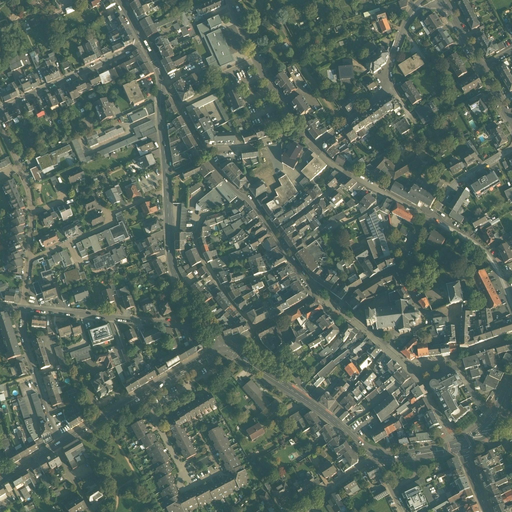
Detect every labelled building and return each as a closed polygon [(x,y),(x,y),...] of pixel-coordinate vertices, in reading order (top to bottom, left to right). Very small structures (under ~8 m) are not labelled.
[(93,8),(97,6),(96,5),(102,3),(100,0),(99,0),(91,4),(91,5),(93,8)] [(115,5),(112,0),(100,0),(102,3),(106,10),(115,5)] [(406,7),(408,0),(406,0),(400,2),(398,3),(400,9),(406,7)] [(459,6),(463,13),(471,9),(466,0),(456,0),(458,3),(457,3),(459,6)] [(130,5),(133,12),(141,8),(137,1),(130,5)] [(200,16),(205,14),(205,13),(209,11),(209,12),(210,12),(211,11),(213,10),(213,11),(215,10),(216,9),(218,8),(220,8),(219,6),(217,1),(211,3),(209,4),(208,5),(208,4),(206,5),(205,6),(203,7),(197,9),(198,10),(200,16)] [(144,15),(147,13),(149,12),(147,8),(153,5),(152,3),(143,7),(141,8),(144,15)] [(157,8),(154,9),(149,12),(147,13),(148,16),(156,13),(161,10),(162,10),(160,5),(156,7),(157,8)] [(133,12),(137,19),(144,15),(141,8),(133,12)] [(480,27),(471,9),(463,13),(467,20),(466,20),(468,23),(472,31),(480,27)] [(363,14),(365,18),(370,17),(376,15),(376,14),(377,14),(376,10),(363,14)] [(375,19),(377,23),(378,23),(386,20),(387,20),(384,11),(380,13),(377,14),(376,14),(376,15),(374,16),(375,19)] [(55,13),(46,17),(48,23),(58,19),(55,13)] [(113,22),(116,21),(113,14),(106,18),(109,24),(113,22)] [(425,22),(428,28),(439,21),(435,15),(430,18),(424,22),(425,22)] [(218,17),(207,22),(210,31),(217,28),(221,26),(218,17)] [(122,18),(116,21),(113,22),(114,24),(117,29),(126,25),(122,18)] [(143,31),(153,26),(151,23),(149,18),(139,23),(143,31)] [(38,25),(35,19),(30,21),(32,27),(38,25)] [(159,23),(153,26),(155,30),(159,28),(165,25),(168,24),(166,20),(159,23)] [(391,30),(386,20),(378,23),(381,28),(383,34),(386,32),(391,30)] [(443,27),(439,21),(428,28),(431,33),(432,34),(437,30),(442,27),(443,27)] [(218,31),(217,28),(210,31),(207,22),(197,27),(202,38),(203,38),(212,57),(205,60),(208,66),(230,56),(219,30),(218,31)] [(129,31),(126,25),(117,29),(119,33),(117,34),(117,32),(110,36),(112,39),(129,31)] [(157,33),(155,30),(153,26),(143,31),(147,38),(157,33)] [(180,29),(183,37),(188,35),(185,27),(180,29)] [(132,37),(129,31),(112,39),(114,42),(120,39),(120,38),(121,37),(123,41),(132,37)] [(435,39),(439,45),(450,38),(446,32),(445,32),(440,35),(435,39)] [(476,39),(479,44),(487,40),(484,34),(483,35),(478,38),(476,39)] [(134,42),(132,37),(123,41),(124,42),(122,43),(122,44),(112,49),(113,51),(113,53),(133,44),(134,42)] [(159,52),(168,47),(167,45),(166,42),(167,41),(165,37),(155,42),(156,44),(155,45),(159,52)] [(453,44),(450,38),(439,45),(442,50),(442,51),(448,47),(453,44)] [(88,42),(88,43),(96,61),(100,59),(92,40),(88,42)] [(491,45),(491,44),(490,45),(488,43),(487,40),(479,44),(482,50),(491,45)] [(365,48),(370,54),(377,49),(373,42),(370,44),(364,46),(365,48)] [(90,64),(96,61),(88,43),(86,44),(86,45),(85,46),(88,53),(89,52),(90,54),(87,55),(90,64)] [(496,46),(500,52),(505,49),(502,43),(496,46)] [(286,44),(281,47),(284,52),(289,49),(286,44)] [(492,54),(495,52),(493,48),(491,45),(482,50),(486,58),(489,55),(490,56),(492,54)] [(101,51),(99,52),(101,57),(103,56),(113,51),(112,49),(111,46),(101,51)] [(85,66),(90,64),(87,55),(83,57),(83,55),(84,55),(80,47),(78,48),(79,49),(77,49),(79,52),(81,57),(85,66)] [(159,52),(164,61),(169,58),(173,56),(168,47),(159,52)] [(373,58),(374,60),(380,68),(384,65),(386,64),(390,55),(389,54),(391,50),(387,48),(386,49),(381,47),(380,51),(379,51),(378,54),(373,58)] [(133,56),(129,58),(128,56),(107,66),(109,71),(124,64),(128,62),(135,59),(142,55),(139,50),(132,54),(133,56)] [(33,63),(34,63),(32,60),(36,59),(37,62),(39,61),(37,55),(35,51),(29,54),(33,63)] [(197,52),(186,57),(188,61),(187,61),(189,65),(200,59),(197,52)] [(398,67),(405,77),(410,74),(424,65),(418,54),(404,63),(398,67)] [(50,61),(52,63),(57,61),(56,57),(55,55),(49,58),(50,61)] [(136,62),(140,68),(148,64),(142,55),(135,59),(136,62)] [(448,60),(458,79),(467,74),(463,66),(464,66),(461,62),(460,62),(456,55),(448,60)] [(10,66),(20,61),(18,56),(8,61),(10,66)] [(172,61),(170,62),(172,64),(182,59),(180,56),(172,60),(172,61)] [(233,62),(230,56),(208,66),(211,72),(233,62)] [(175,67),(187,61),(188,61),(186,57),(182,59),(172,64),(173,67),(175,66),(175,67)] [(164,68),(172,64),(170,62),(169,58),(164,61),(161,63),(164,68)] [(128,62),(124,64),(126,67),(130,65),(134,63),(136,62),(135,59),(128,62)] [(380,69),(380,68),(374,60),(366,66),(370,72),(372,71),(374,74),(380,69)] [(11,72),(23,67),(20,61),(10,66),(9,66),(11,72)] [(129,73),(126,67),(124,64),(109,71),(98,76),(102,85),(113,80),(125,75),(127,74),(129,73)] [(154,74),(148,64),(140,68),(139,68),(141,71),(143,74),(145,78),(154,74)] [(164,68),(167,75),(175,71),(175,70),(173,67),(172,64),(164,68)] [(339,69),(340,78),(353,77),(352,64),(348,65),(348,66),(344,67),(344,68),(339,69)] [(496,69),(500,75),(507,71),(505,68),(504,65),(496,69)] [(56,68),(53,69),(49,71),(53,80),(60,77),(56,68)] [(53,80),(49,71),(44,74),(43,74),(47,83),(53,80)] [(500,75),(503,81),(510,76),(508,73),(507,71),(500,75)] [(282,89),(288,97),(292,94),(292,93),(296,90),(291,83),(289,84),(288,81),(289,80),(284,73),(279,77),(274,80),(281,90),(282,89)] [(88,79),(92,87),(101,82),(97,75),(96,74),(95,74),(95,76),(88,79)] [(133,83),(145,78),(143,74),(135,78),(134,76),(130,78),(133,83)] [(182,81),(186,89),(189,88),(194,85),(199,82),(195,77),(194,74),(188,77),(187,75),(180,78),(181,81),(182,81)] [(201,74),(195,77),(199,82),(204,79),(201,74)] [(33,81),(29,83),(32,90),(38,87),(35,81),(36,80),(34,76),(31,77),(33,81)] [(503,81),(506,87),(511,83),(511,79),(510,76),(503,81)] [(24,93),(32,90),(29,83),(26,77),(19,81),(24,93)] [(194,85),(196,89),(211,81),(209,77),(204,79),(199,82),(194,85)] [(462,90),(464,94),(476,87),(478,91),(483,88),(476,77),(472,79),(472,80),(460,87),(461,89),(462,90)] [(369,90),(371,93),(374,91),(374,89),(377,87),(371,79),(364,84),(365,85),(369,90)] [(173,86),(178,94),(186,89),(182,81),(181,81),(173,86)] [(74,86),(74,87),(77,93),(86,89),(85,85),(83,82),(74,86)] [(144,102),(141,94),(140,93),(135,82),(133,83),(122,88),(128,99),(128,100),(130,105),(132,103),(134,107),(144,102)] [(408,99),(413,106),(421,101),(410,82),(402,87),(406,95),(405,95),(407,99),(408,99)] [(449,89),(453,95),(461,90),(460,89),(461,89),(460,87),(458,83),(449,89)] [(12,91),(8,93),(11,100),(17,97),(15,90),(13,85),(13,86),(10,87),(12,91)] [(78,96),(77,93),(74,87),(70,88),(66,89),(69,96),(71,98),(72,101),(79,97),(78,96)] [(178,94),(182,102),(194,96),(189,88),(186,89),(178,94)] [(55,95),(53,96),(57,105),(59,104),(60,105),(65,102),(66,102),(64,98),(60,90),(54,92),(55,95)] [(0,91),(0,96),(0,97),(2,96),(3,100),(4,102),(11,100),(8,93),(4,95),(2,91),(0,91)] [(226,96),(228,100),(238,96),(236,91),(226,96)] [(57,105),(53,96),(51,97),(50,95),(44,97),(48,104),(48,106),(50,109),(57,105)] [(69,96),(67,97),(64,98),(66,102),(65,102),(67,107),(71,105),(74,104),(72,101),(71,98),(69,96)] [(243,108),(238,96),(228,100),(231,108),(232,108),(233,113),(243,108)] [(295,110),(300,117),(305,114),(306,114),(308,113),(308,112),(311,110),(301,96),(296,100),(296,101),(292,104),(294,107),(293,108),(295,111),(295,110)] [(469,101),(471,104),(479,100),(476,96),(469,101)] [(343,106),(349,113),(358,106),(352,98),(342,105),(343,106)] [(388,101),(394,111),(394,112),(400,108),(393,98),(389,101),(388,101)] [(98,119),(100,123),(112,118),(108,109),(110,108),(106,99),(93,105),(95,109),(97,108),(98,112),(97,113),(100,118),(98,119)] [(172,99),(165,102),(171,116),(178,114),(172,99)] [(215,101),(220,111),(225,108),(220,99),(215,101)] [(32,105),(34,111),(42,107),(39,100),(33,102),(34,104),(32,105)] [(488,111),(482,101),(480,102),(479,100),(471,104),(468,106),(471,111),(472,110),(473,110),(474,111),(473,112),(475,113),(477,114),(479,114),(481,114),(480,113),(482,112),(483,113),(483,114),(488,111)] [(391,112),(394,111),(388,101),(381,105),(387,113),(390,111),(391,112)] [(420,118),(423,124),(430,120),(426,113),(434,108),(431,103),(421,109),(417,112),(420,118)] [(34,111),(32,105),(29,106),(28,104),(23,107),(26,114),(27,114),(31,112),(34,111)] [(384,116),(387,113),(381,105),(374,110),(381,119),(384,117),(384,116)] [(43,108),(42,107),(34,111),(36,115),(43,112),(44,112),(42,109),(43,109),(43,108)] [(228,115),(225,108),(220,111),(226,123),(231,120),(228,115)] [(13,114),(10,115),(13,120),(17,118),(21,117),(20,116),(17,109),(12,112),(13,114)] [(131,120),(133,123),(147,117),(145,110),(131,116),(133,119),(131,120)] [(188,114),(194,125),(203,121),(201,117),(202,116),(201,114),(200,114),(197,110),(188,114)] [(381,119),(374,110),(368,115),(373,123),(377,121),(378,122),(381,119)] [(11,121),(13,120),(10,115),(8,116),(7,114),(2,116),(4,122),(5,124),(6,123),(11,121)] [(28,125),(26,121),(23,115),(20,116),(21,117),(17,118),(18,121),(21,120),(24,126),(28,125)] [(371,124),(373,123),(368,115),(361,120),(368,131),(371,129),(373,127),(371,124)] [(168,136),(174,133),(185,127),(180,118),(169,125),(167,125),(167,126),(168,131),(170,129),(171,128),(172,127),(173,125),(176,129),(175,129),(174,129),(168,133),(168,136)] [(245,119),(251,132),(253,131),(248,118),(245,119)] [(194,125),(196,128),(208,122),(207,119),(203,121),(194,125)] [(397,127),(402,135),(411,129),(405,119),(400,122),(396,125),(397,127)] [(368,131),(361,120),(356,124),(365,137),(368,135),(364,130),(363,130),(364,128),(365,129),(366,128),(368,131)] [(136,136),(138,141),(141,140),(146,137),(156,133),(157,133),(152,121),(133,130),(136,136)] [(317,128),(315,125),(313,122),(312,122),(311,123),(310,121),(307,124),(307,125),(305,127),(310,134),(316,128),(317,128)] [(213,130),(208,122),(196,128),(201,137),(212,130),(213,130)] [(81,126),(85,134),(90,132),(86,124),(81,126)] [(362,139),(365,137),(356,124),(350,127),(356,135),(357,134),(357,133),(359,133),(359,134),(362,139)] [(190,135),(185,127),(174,133),(175,135),(178,133),(182,139),(182,140),(190,135)] [(358,138),(356,135),(350,127),(343,133),(347,138),(351,143),(358,138)] [(491,133),(495,139),(503,134),(499,127),(492,131),(490,132),(491,133)] [(96,139),(98,144),(124,133),(122,128),(96,139)] [(241,135),(242,137),(249,135),(248,133),(247,130),(243,132),(242,128),(238,130),(241,135)] [(254,131),(255,133),(258,140),(266,137),(262,128),(254,131)] [(316,141),(322,136),(318,130),(316,128),(310,134),(316,141)] [(212,130),(201,137),(204,143),(209,143),(209,144),(213,144),(213,145),(217,145),(217,143),(224,143),(224,145),(228,145),(227,143),(231,143),(231,144),(235,144),(234,138),(233,135),(231,135),(213,136),(212,135),(214,134),(212,130)] [(85,137),(88,142),(96,138),(98,137),(96,132),(85,137)] [(252,142),(258,140),(255,133),(249,135),(252,142)] [(508,142),(503,134),(495,139),(498,144),(495,146),(497,151),(505,146),(504,145),(508,142)] [(197,147),(190,135),(182,140),(183,142),(186,146),(188,151),(189,150),(197,147)] [(252,142),(249,135),(242,137),(245,144),(252,142)] [(141,140),(138,141),(136,136),(85,158),(87,163),(104,156),(108,154),(130,144),(135,142),(136,145),(142,143),(141,140)] [(90,148),(98,144),(96,139),(96,138),(88,142),(90,148)] [(323,149),(327,153),(334,147),(334,148),(335,147),(338,145),(337,143),(338,142),(335,138),(329,143),(323,148),(323,149)] [(71,142),(81,166),(87,163),(85,158),(76,139),(71,142)] [(137,150),(140,157),(143,156),(148,154),(147,151),(154,148),(150,139),(147,140),(142,143),(136,145),(137,145),(138,150),(137,150)] [(170,144),(170,148),(178,144),(183,142),(182,140),(182,139),(179,140),(170,144)] [(288,154),(296,159),(302,149),(294,144),(293,145),(289,143),(286,149),(290,151),(288,154)] [(48,155),(53,167),(58,165),(57,157),(72,151),(69,146),(48,155)] [(170,149),(171,158),(176,156),(188,151),(186,146),(180,149),(179,146),(170,149)] [(189,159),(190,162),(202,157),(200,152),(197,147),(189,150),(191,154),(193,157),(189,159)] [(338,152),(334,148),(334,147),(327,153),(333,160),(340,154),(338,152)] [(333,160),(336,163),(340,156),(342,157),(343,156),(345,155),(350,152),(348,149),(340,154),(333,160)] [(171,158),(173,164),(184,160),(188,158),(191,156),(190,154),(191,154),(189,150),(188,151),(176,156),(171,158)] [(250,158),(250,150),(245,151),(241,152),(242,159),(246,159),(250,158)] [(257,150),(250,150),(250,158),(256,158),(258,158),(257,153),(257,150)] [(468,166),(473,163),(472,163),(478,160),(474,154),(472,150),(463,155),(466,159),(464,160),(465,161),(467,165),(468,166)] [(21,154),(25,162),(30,159),(27,151),(21,154)] [(282,163),(294,170),(299,161),(296,159),(288,154),(285,152),(282,152),(282,158),(282,163)] [(306,177),(310,182),(312,181),(316,177),(316,176),(327,167),(323,163),(314,154),(311,157),(315,161),(308,168),(307,167),(301,173),(306,177)] [(39,166),(42,172),(53,167),(48,155),(36,160),(39,166)] [(142,164),(144,169),(155,164),(151,155),(144,159),(138,162),(140,166),(140,165),(142,164)] [(379,173),(382,169),(386,165),(391,170),(389,172),(392,178),(394,181),(402,175),(422,164),(417,155),(407,161),(404,163),(395,168),(389,161),(390,161),(384,155),(373,167),(369,172),(375,177),(379,173)] [(336,163),(343,167),(347,160),(342,157),(340,156),(336,163)] [(459,164),(457,161),(456,158),(451,160),(452,162),(453,163),(452,164),(451,163),(447,165),(450,169),(454,174),(462,169),(459,164)] [(259,164),(258,159),(257,159),(251,161),(252,165),(254,167),(256,166),(259,164)] [(222,171),(229,166),(228,164),(227,162),(221,166),(219,168),(222,171)] [(184,179),(194,175),(194,174),(199,172),(200,174),(201,175),(204,179),(213,173),(213,172),(207,163),(198,169),(196,168),(182,174),(184,179)] [(238,171),(233,165),(229,166),(222,171),(228,178),(237,171),(238,171)] [(392,179),(392,178),(389,172),(391,170),(386,165),(382,169),(387,174),(384,178),(389,182),(392,179)] [(42,172),(39,166),(30,170),(36,183),(41,181),(37,174),(42,172)] [(70,183),(71,184),(84,178),(81,169),(68,175),(69,178),(68,180),(69,182),(70,183)] [(241,175),(238,171),(237,171),(228,178),(230,180),(230,181),(232,183),(241,175)] [(333,178),(337,182),(342,177),(342,175),(335,171),(331,175),(333,178)] [(217,178),(213,173),(204,179),(203,179),(212,190),(214,189),(214,190),(216,188),(222,183),(218,178),(217,178)] [(470,187),(476,198),(501,184),(494,173),(470,187)] [(232,183),(239,189),(244,185),(247,189),(248,188),(250,187),(245,180),(241,175),(232,183)] [(275,198),(282,209),(284,207),(289,202),(294,198),(296,197),(297,196),(298,196),(299,195),(298,193),(286,176),(279,181),(282,186),(277,189),(275,190),(274,190),(278,197),(275,198)] [(50,179),(53,187),(59,184),(55,177),(50,179)] [(329,188),(330,189),(337,182),(333,178),(329,181),(326,185),(329,188)] [(341,185),(349,191),(352,188),(354,187),(357,184),(348,178),(341,185)] [(304,188),(308,184),(304,180),(299,184),(304,188)] [(436,180),(428,194),(436,199),(444,184),(436,180)] [(3,185),(5,191),(10,189),(10,188),(15,186),(13,181),(3,185)] [(249,189),(255,198),(266,191),(265,190),(267,188),(265,185),(263,186),(260,182),(249,189)] [(222,183),(216,188),(228,202),(229,204),(236,198),(222,183)] [(390,192),(406,201),(413,189),(406,185),(404,188),(395,183),(390,192)] [(188,190),(191,195),(201,188),(198,184),(188,190)] [(14,210),(15,212),(20,210),(24,208),(22,203),(23,202),(21,199),(21,200),(16,189),(16,188),(15,186),(10,188),(10,189),(5,191),(7,196),(8,196),(10,201),(14,210)] [(125,191),(129,200),(138,196),(137,192),(134,187),(126,190),(125,191)] [(322,195),(320,192),(316,187),(313,189),(311,190),(318,198),(322,195)] [(423,192),(419,189),(414,187),(413,189),(406,201),(418,207),(420,203),(430,209),(436,199),(428,194),(423,192)] [(202,210),(203,211),(226,204),(228,202),(216,188),(214,190),(214,189),(211,192),(196,204),(197,204),(202,210)] [(111,201),(112,205),(116,203),(116,204),(119,202),(118,200),(118,199),(119,198),(118,196),(115,189),(106,193),(108,198),(111,197),(112,201),(111,201)] [(314,201),(318,198),(311,190),(307,193),(314,201)] [(466,199),(470,194),(469,193),(465,191),(462,196),(466,199)] [(331,201),(335,206),(334,204),(337,202),(338,203),(342,200),(340,197),(336,192),(328,198),(331,201)] [(96,199),(98,202),(101,201),(97,193),(91,195),(92,198),(93,198),(94,200),(96,199)] [(304,201),(308,206),(313,202),(307,193),(306,193),(301,198),(304,201)] [(452,211),(457,214),(466,199),(462,196),(458,194),(449,209),(452,211)] [(262,206),(270,201),(267,195),(257,201),(261,207),(262,206)] [(363,201),(360,203),(364,207),(367,211),(376,202),(369,195),(363,201)] [(86,208),(88,211),(95,208),(97,208),(96,205),(94,200),(93,198),(92,198),(89,200),(83,202),(86,209),(86,208)] [(273,199),(270,201),(262,206),(268,215),(269,217),(282,209),(275,198),(273,199)] [(289,202),(290,206),(295,205),(296,208),(297,214),(301,211),(299,205),(298,204),(294,198),(289,202)] [(322,200),(318,204),(324,213),(327,211),(329,210),(326,206),(322,200)] [(346,204),(350,209),(354,207),(355,206),(356,206),(351,200),(346,204)] [(389,211),(393,203),(387,200),(382,208),(383,208),(389,211)] [(232,211),(235,217),(241,215),(249,208),(244,202),(234,211),(232,211)] [(145,212),(146,216),(156,212),(154,205),(150,207),(149,204),(141,207),(143,213),(145,212)] [(322,215),(324,213),(318,204),(312,208),(316,211),(320,216),(322,215)] [(330,209),(336,216),(337,215),(338,215),(333,209),(332,207),(330,205),(329,204),(326,206),(329,210),(330,209)] [(66,215),(67,218),(72,216),(68,205),(64,207),(64,205),(57,208),(58,211),(61,217),(62,217),(66,215)] [(392,214),(413,225),(417,216),(397,205),(392,214)] [(378,207),(362,218),(369,215),(370,217),(376,212),(380,210),(379,209),(378,207)] [(252,212),(249,208),(241,215),(235,217),(230,219),(231,222),(234,221),(240,218),(241,220),(244,219),(252,212)] [(312,208),(308,212),(311,216),(313,219),(316,218),(315,216),(317,214),(312,208)] [(269,217),(273,223),(285,214),(285,213),(282,209),(269,217)] [(22,214),(20,210),(15,212),(10,215),(13,221),(24,217),(22,214)] [(293,217),(294,217),(290,210),(287,212),(285,213),(285,214),(273,223),(277,228),(282,225),(289,220),(293,217)] [(58,211),(55,212),(49,215),(52,220),(58,217),(59,220),(62,219),(62,217),(61,217),(58,211)] [(449,216),(461,224),(464,218),(457,214),(452,211),(449,216)] [(41,222),(43,228),(53,223),(52,220),(49,215),(48,212),(41,216),(43,221),(41,222)] [(252,212),(244,219),(241,220),(235,224),(233,225),(232,225),(232,226),(231,225),(231,226),(234,231),(236,229),(239,227),(245,222),(247,225),(257,218),(252,212)] [(380,245),(381,247),(387,246),(382,231),(384,231),(376,212),(370,217),(378,239),(380,245)] [(203,229),(227,220),(225,214),(225,213),(207,218),(204,222),(200,230),(203,229)] [(89,219),(92,226),(103,221),(101,216),(99,217),(99,215),(97,216),(90,219),(89,219)] [(116,218),(118,224),(122,222),(123,224),(125,223),(123,218),(123,219),(122,215),(116,218)] [(306,220),(307,220),(307,219),(303,215),(301,217),(298,219),(303,226),(306,224),(304,222),(306,220)] [(375,240),(378,239),(370,217),(369,215),(362,218),(359,219),(367,243),(371,241),(375,240)] [(471,222),(475,229),(477,228),(481,225),(487,222),(483,215),(471,222)] [(24,217),(13,221),(11,223),(14,229),(21,226),(23,225),(25,225),(24,223),(22,222),(21,221),(23,221),(25,220),(24,217)] [(145,220),(147,226),(154,223),(152,217),(145,220)] [(310,234),(313,238),(315,236),(319,233),(330,224),(334,221),(334,220),(332,218),(331,218),(322,226),(319,228),(310,234)] [(76,227),(77,229),(82,227),(78,219),(73,221),(74,224),(75,227),(76,227)] [(301,227),(303,226),(298,219),(294,222),(296,225),(298,229),(300,227),(301,227)] [(251,226),(254,231),(262,225),(258,220),(251,226)] [(318,226),(314,221),(311,224),(307,227),(309,229),(311,227),(314,231),(319,227),(318,226)] [(125,240),(129,238),(123,224),(122,222),(118,224),(119,226),(109,230),(113,240),(123,236),(125,240)] [(148,227),(150,233),(159,229),(156,222),(154,223),(147,226),(148,227)] [(279,231),(281,235),(291,228),(294,227),(296,225),(294,222),(285,228),(279,231)] [(65,237),(67,238),(77,234),(76,232),(75,231),(77,230),(77,229),(76,227),(75,227),(74,224),(62,229),(65,237)] [(309,229),(307,227),(306,225),(306,224),(303,226),(301,227),(298,230),(294,233),(297,243),(303,238),(302,238),(305,235),(303,234),(309,229)] [(495,242),(495,241),(493,236),(490,232),(493,230),(492,227),(490,224),(483,227),(485,230),(480,233),(485,241),(488,245),(495,242)] [(266,230),(262,225),(254,231),(251,234),(249,235),(247,237),(249,240),(251,239),(251,240),(252,240),(254,238),(257,237),(266,230)] [(22,229),(21,226),(14,229),(10,231),(13,238),(20,235),(22,234),(24,233),(23,231),(21,231),(20,230),(22,229)] [(223,230),(229,241),(233,239),(237,236),(239,233),(236,229),(234,231),(231,226),(227,228),(224,229),(223,230)] [(247,233),(249,235),(251,234),(254,231),(251,226),(245,231),(246,233),(247,233)] [(200,230),(198,240),(204,238),(206,237),(208,236),(208,232),(211,233),(209,227),(208,227),(203,229),(200,230)] [(294,233),(291,228),(281,235),(284,240),(294,233)] [(399,233),(406,237),(409,232),(402,228),(399,233)] [(109,230),(95,236),(98,242),(106,238),(108,243),(109,242),(110,246),(115,244),(115,243),(113,240),(109,230)] [(229,241),(232,246),(234,245),(237,243),(243,240),(241,237),(244,235),(243,233),(241,231),(239,233),(237,236),(233,239),(229,241)] [(250,246),(252,250),(255,248),(271,238),(267,232),(258,239),(256,240),(253,242),(251,243),(248,244),(250,246)] [(427,243),(440,250),(442,247),(446,240),(440,237),(438,236),(439,235),(433,232),(427,243)] [(41,239),(45,248),(58,243),(57,241),(54,234),(54,233),(41,239)] [(174,234),(175,242),(184,242),(186,242),(186,237),(190,236),(191,233),(186,234),(185,234),(174,234)] [(297,243),(294,233),(284,240),(291,249),(297,245),(297,243)] [(303,241),(297,245),(291,249),(294,253),(296,256),(305,250),(316,242),(313,238),(310,234),(303,241)] [(21,238),(20,235),(13,238),(9,240),(12,246),(18,244),(21,243),(23,242),(22,240),(20,239),(20,240),(20,238),(21,238)] [(101,250),(98,242),(95,236),(81,242),(83,245),(84,248),(85,249),(91,246),(93,249),(95,248),(97,252),(101,250)] [(241,251),(246,248),(245,246),(244,244),(249,240),(247,237),(246,237),(243,240),(237,243),(240,248),(241,251)] [(305,250),(313,261),(326,250),(328,250),(322,237),(321,238),(318,240),(316,242),(305,250)] [(140,244),(144,251),(156,245),(153,238),(145,241),(140,243),(140,244)] [(261,245),(268,254),(277,248),(271,238),(261,245)] [(372,255),(375,263),(377,262),(376,259),(378,259),(371,241),(367,243),(368,245),(372,255)] [(184,251),(184,242),(175,242),(175,251),(179,251),(184,251)] [(342,244),(345,252),(351,249),(348,242),(342,244)] [(20,247),(18,244),(12,246),(7,249),(11,256),(22,251),(20,247)] [(201,248),(203,254),(208,252),(213,251),(211,244),(209,245),(210,247),(209,247),(209,249),(207,250),(206,246),(201,248)] [(232,262),(232,264),(248,260),(248,259),(259,255),(255,248),(252,250),(250,246),(248,244),(246,246),(247,248),(246,248),(241,251),(229,255),(230,258),(231,258),(233,262),(232,262)] [(498,249),(501,256),(511,252),(507,244),(498,249)] [(159,253),(156,245),(144,251),(146,258),(147,258),(150,257),(152,256),(159,253)] [(368,254),(369,256),(372,255),(368,245),(364,247),(366,250),(368,254)] [(385,259),(391,258),(388,251),(387,246),(381,247),(384,255),(385,259)] [(114,255),(111,257),(114,265),(120,262),(119,260),(120,260),(122,260),(126,259),(126,258),(123,250),(123,249),(123,248),(121,247),(120,248),(120,249),(116,251),(115,250),(112,251),(114,255)] [(265,264),(266,267),(269,266),(270,266),(274,264),(284,259),(284,258),(277,248),(268,254),(265,256),(260,259),(262,262),(265,260),(267,264),(265,264)] [(355,256),(351,249),(345,252),(348,258),(351,258),(353,257),(354,256),(355,256)] [(195,250),(185,253),(187,256),(191,265),(192,267),(200,262),(195,250)] [(303,268),(304,269),(313,261),(305,250),(296,256),(296,257),(297,256),(304,267),(303,268)] [(327,256),(326,250),(313,261),(319,268),(320,268),(321,266),(322,261),(322,259),(323,258),(327,258),(327,256)] [(361,263),(359,260),(362,258),(368,254),(366,250),(355,257),(357,261),(360,264),(361,263)] [(22,251),(11,256),(7,257),(8,260),(7,261),(6,262),(7,265),(20,259),(21,259),(20,257),(18,253),(22,251)] [(65,264),(66,267),(72,265),(66,251),(52,257),(53,259),(55,264),(61,261),(63,265),(65,264)] [(203,254),(207,262),(211,260),(210,257),(208,252),(203,254)] [(511,260),(511,254),(511,252),(501,256),(505,264),(511,260)] [(115,266),(114,265),(111,257),(109,253),(101,257),(101,258),(97,260),(97,259),(93,260),(95,264),(94,265),(95,269),(96,270),(100,268),(101,270),(105,268),(106,270),(115,266)] [(297,256),(296,257),(303,268),(304,267),(297,256)] [(345,267),(346,268),(350,266),(350,265),(353,264),(353,263),(352,260),(354,259),(353,257),(351,258),(348,258),(344,260),(345,266),(345,267)] [(385,259),(387,268),(395,265),(393,257),(391,258),(385,259)] [(217,264),(219,268),(222,267),(225,266),(222,258),(218,259),(217,259),(215,260),(217,264)] [(22,263),(20,259),(7,265),(8,268),(7,270),(8,271),(10,272),(13,270),(21,267),(22,266),(21,265),(22,263)] [(45,272),(47,277),(50,276),(53,275),(51,270),(50,268),(56,265),(55,264),(53,259),(48,261),(48,260),(45,261),(46,266),(47,266),(48,269),(46,269),(47,271),(45,272)] [(252,271),(261,268),(264,267),(262,262),(260,259),(249,262),(252,271),(252,270),(252,271)] [(269,266),(271,270),(272,270),(277,268),(286,263),(286,262),(285,260),(284,259),(274,264),(270,266),(269,266)] [(380,261),(377,262),(375,263),(377,267),(379,272),(387,268),(385,259),(380,261)] [(152,264),(153,266),(155,270),(162,267),(161,264),(159,260),(152,264)] [(344,275),(344,273),(342,267),(345,266),(344,260),(343,261),(342,261),(342,262),(342,263),(338,264),(337,265),(337,266),(338,268),(340,276),(337,278),(339,280),(344,275)] [(310,277),(319,268),(313,261),(304,269),(306,272),(307,271),(311,276),(310,277)] [(368,277),(370,279),(377,274),(374,269),(368,262),(366,263),(361,266),(364,270),(365,272),(368,277)] [(273,273),(276,277),(291,269),(288,266),(278,271),(273,273)] [(162,267),(155,270),(157,275),(158,277),(166,274),(162,267)] [(186,272),(188,275),(192,272),(196,270),(195,267),(189,270),(186,272)] [(197,271),(198,273),(200,276),(201,278),(204,276),(205,277),(205,279),(208,277),(210,276),(209,275),(209,274),(204,267),(197,271)] [(310,277),(314,280),(321,271),(323,269),(320,268),(319,268),(310,277)] [(333,272),(331,274),(332,275),(334,274),(335,275),(336,276),(336,277),(337,278),(340,276),(338,268),(333,272)] [(280,278),(282,281),(294,275),(291,269),(276,277),(277,279),(280,278)] [(75,271),(75,270),(64,274),(65,279),(66,279),(67,285),(76,282),(76,281),(81,279),(79,274),(78,271),(77,271),(76,272),(75,271)] [(325,270),(323,273),(317,283),(320,285),(330,292),(336,284),(338,281),(339,280),(337,278),(336,277),(336,276),(335,275),(334,274),(332,275),(331,274),(329,272),(328,272),(327,271),(325,270)] [(501,305),(483,270),(471,277),(487,307),(488,310),(489,311),(490,310),(501,305)] [(314,280),(317,283),(323,273),(321,271),(314,280)] [(358,277),(361,282),(368,277),(365,272),(358,277)] [(397,286),(397,287),(401,285),(395,273),(380,278),(382,285),(383,285),(391,282),(393,281),(397,286)] [(229,283),(235,281),(233,277),(232,274),(231,275),(228,276),(225,276),(224,277),(227,281),(228,281),(229,283)] [(282,281),(279,282),(281,286),(286,283),(296,278),(294,275),(282,281)] [(356,287),(359,285),(354,276),(352,277),(348,279),(347,280),(352,290),(356,287)] [(296,278),(286,283),(281,286),(279,282),(278,283),(276,284),(279,289),(280,290),(280,291),(281,291),(285,287),(286,289),(299,283),(296,278)] [(366,302),(367,303),(387,295),(386,294),(386,293),(386,292),(385,292),(385,291),(386,290),(383,285),(382,285),(380,278),(376,280),(361,289),(358,291),(359,291),(366,300),(365,301),(366,302)] [(147,282),(150,288),(156,285),(153,280),(153,279),(147,282)] [(253,292),(254,295),(256,294),(259,293),(257,290),(263,288),(259,280),(250,284),(253,292)] [(42,294),(40,288),(38,282),(32,284),(36,296),(42,294)] [(299,283),(286,289),(286,290),(288,293),(289,293),(288,291),(291,289),(292,291),(295,296),(292,297),(294,299),(305,292),(306,292),(299,283)] [(5,293),(5,294),(4,294),(3,290),(8,288),(6,284),(3,285),(0,286),(0,292),(3,299),(5,299),(4,302),(14,303),(15,294),(9,293),(5,293)] [(42,294),(44,302),(57,297),(53,284),(40,288),(42,294)] [(190,288),(196,294),(202,290),(205,289),(202,286),(200,288),(196,284),(190,288)] [(271,287),(276,293),(280,290),(279,289),(276,284),(274,285),(272,286),(271,287)] [(338,285),(336,284),(330,292),(336,296),(339,291),(341,288),(338,285)] [(447,287),(451,305),(462,302),(467,301),(463,284),(447,287)] [(227,293),(228,294),(234,291),(231,285),(224,287),(227,293)] [(336,296),(341,300),(348,292),(345,286),(345,285),(336,296)] [(270,291),(274,297),(275,296),(277,294),(276,293),(271,287),(270,287),(268,288),(270,291)] [(74,297),(76,302),(89,298),(85,288),(74,292),(76,297),(74,297)] [(131,297),(130,297),(129,294),(129,293),(128,288),(120,290),(122,297),(121,297),(122,297),(122,300),(126,310),(134,308),(131,297)] [(242,291),(240,288),(238,289),(236,290),(234,291),(228,294),(232,301),(241,295),(239,293),(242,291)] [(403,300),(405,299),(407,298),(409,297),(403,288),(399,290),(397,291),(403,300)] [(102,302),(104,306),(114,303),(112,297),(114,296),(112,292),(112,290),(111,290),(101,293),(104,301),(102,302)] [(196,294),(199,299),(208,293),(206,291),(204,293),(202,290),(196,294)] [(360,305),(365,301),(366,300),(359,291),(352,297),(360,305)] [(217,303),(218,303),(221,300),(225,298),(221,292),(217,295),(216,296),(213,298),(211,300),(215,305),(217,303)] [(254,295),(253,292),(249,294),(246,296),(242,298),(241,298),(242,299),(243,301),(244,302),(245,301),(254,295)] [(308,296),(305,292),(294,299),(290,302),(289,302),(287,303),(287,304),(289,308),(292,306),(308,298),(308,296)] [(212,298),(208,293),(199,299),(203,303),(203,304),(211,299),(212,298)] [(284,301),(286,304),(287,304),(287,303),(286,302),(279,293),(277,294),(279,296),(280,297),(284,301)] [(284,295),(290,302),(294,299),(292,297),(289,293),(288,293),(284,295)] [(61,296),(63,302),(69,300),(67,294),(61,296)] [(285,310),(289,308),(287,304),(286,304),(284,301),(280,297),(279,296),(277,294),(275,296),(277,299),(276,300),(278,303),(278,304),(283,311),(285,310)] [(346,302),(353,311),(357,307),(359,306),(360,305),(352,297),(346,302)] [(218,303),(222,308),(229,303),(225,298),(221,300),(218,303)] [(268,299),(272,307),(278,304),(278,303),(276,300),(275,298),(268,299)] [(234,304),(240,310),(241,309),(246,306),(244,302),(243,301),(242,299),(234,304)] [(257,308),(259,310),(264,308),(261,302),(260,301),(258,299),(256,300),(253,302),(256,309),(257,308)] [(423,308),(425,309),(427,308),(429,307),(426,299),(418,303),(421,306),(423,308)] [(141,304),(144,312),(152,309),(149,301),(142,303),(141,304)] [(359,309),(367,303),(366,302),(365,301),(360,305),(359,306),(357,307),(359,309)] [(319,306),(317,302),(316,302),(314,302),(309,305),(308,305),(303,307),(298,311),(302,316),(308,313),(306,311),(309,310),(310,312),(319,306)] [(161,312),(163,316),(171,313),(168,303),(159,307),(161,312)] [(224,312),(225,312),(231,306),(229,303),(222,308),(222,309),(224,312)] [(412,308),(412,306),(411,306),(411,308),(408,308),(407,303),(406,303),(405,303),(402,304),(402,303),(401,303),(401,304),(397,304),(397,303),(396,303),(396,304),(396,305),(395,305),(395,307),(395,309),(392,309),(392,308),(391,308),(391,310),(387,310),(386,309),(386,310),(381,311),(381,310),(380,310),(380,311),(376,311),(376,310),(375,310),(375,312),(374,312),(370,313),(370,312),(369,312),(370,313),(369,313),(369,314),(370,317),(366,317),(367,326),(367,327),(371,327),(371,328),(372,328),(373,330),(372,330),(372,331),(373,331),(373,332),(374,332),(374,331),(375,331),(377,331),(378,332),(378,331),(383,331),(383,332),(384,332),(384,330),(388,330),(388,331),(389,331),(389,330),(393,329),(394,331),(395,330),(394,329),(399,329),(399,330),(399,332),(398,332),(398,333),(399,333),(400,334),(400,333),(404,333),(404,334),(405,334),(405,333),(409,332),(409,333),(410,333),(410,332),(410,327),(413,327),(413,328),(414,327),(414,326),(416,325),(417,326),(417,325),(416,324),(417,322),(418,323),(419,322),(418,322),(420,319),(421,318),(420,318),(420,316),(420,315),(420,314),(419,314),(417,312),(418,311),(417,311),(415,309),(415,308),(414,309),(412,308)] [(241,309),(243,312),(250,306),(249,304),(246,306),(241,309)] [(267,309),(265,311),(269,318),(270,319),(272,318),(284,313),(283,311),(278,304),(272,307),(267,309)] [(230,315),(236,311),(231,306),(225,312),(226,313),(227,312),(230,315)] [(307,320),(312,317),(322,311),(319,306),(310,312),(308,313),(302,316),(299,318),(300,319),(292,324),(290,325),(296,339),(297,339),(306,334),(302,327),(306,323),(308,321),(307,320)] [(212,315),(212,316),(215,314),(216,315),(222,310),(221,310),(222,309),(222,308),(212,315)] [(269,318),(265,311),(264,308),(259,310),(259,311),(261,310),(261,311),(254,314),(254,313),(253,312),(246,315),(252,324),(255,325),(269,318)] [(488,310),(481,311),(482,321),(483,327),(489,324),(493,322),(490,310),(489,311),(488,310)] [(240,315),(236,311),(230,315),(234,319),(237,318),(240,315)] [(326,317),(322,311),(312,317),(307,320),(308,321),(306,323),(302,327),(306,334),(307,336),(315,332),(313,328),(317,324),(317,323),(326,317)] [(288,317),(292,324),(300,319),(299,318),(295,312),(288,317)] [(460,337),(469,337),(469,336),(469,333),(468,333),(468,328),(470,328),(470,326),(470,324),(469,324),(469,320),(469,317),(472,317),(472,312),(470,312),(461,313),(461,320),(461,323),(460,337)] [(0,314),(0,321),(9,319),(8,319),(7,313),(0,314)] [(234,319),(236,321),(239,323),(244,332),(249,329),(246,323),(241,316),(240,315),(237,318),(234,319)] [(439,323),(439,326),(439,328),(444,327),(443,324),(442,319),(441,315),(433,317),(434,324),(439,323)] [(216,322),(218,325),(222,321),(224,323),(227,321),(227,320),(225,319),(223,316),(221,318),(218,320),(216,322)] [(333,324),(326,317),(317,323),(317,324),(323,332),(327,329),(328,331),(334,326),(333,324)] [(31,327),(45,328),(46,319),(32,318),(31,327)] [(0,321),(0,325),(5,339),(14,336),(9,319),(0,321)] [(239,334),(244,332),(239,323),(236,321),(236,322),(237,324),(235,325),(233,322),(231,323),(230,324),(232,327),(234,326),(239,333),(239,334)] [(490,329),(493,338),(511,332),(511,322),(506,324),(504,321),(495,324),(496,327),(490,329)] [(56,327),(60,337),(64,336),(64,337),(73,334),(73,335),(77,334),(78,335),(82,334),(78,323),(70,326),(69,322),(60,325),(60,326),(56,327)] [(229,328),(228,327),(228,326),(226,323),(225,324),(219,328),(221,330),(224,337),(231,334),(232,334),(229,328)] [(275,337),(279,347),(285,344),(279,330),(276,323),(275,323),(266,328),(270,335),(272,338),(275,337)] [(439,336),(446,335),(448,328),(449,327),(449,323),(443,324),(444,327),(439,328),(436,329),(438,336),(439,336)] [(231,334),(232,336),(238,333),(239,333),(234,326),(232,327),(230,324),(228,326),(228,327),(229,328),(232,334),(231,334)] [(317,324),(313,328),(315,332),(307,336),(310,342),(319,337),(318,336),(323,332),(317,324)] [(342,334),(341,337),(343,339),(341,340),(344,343),(349,337),(355,328),(350,324),(342,334)] [(490,329),(489,324),(483,327),(482,327),(486,340),(493,338),(490,329)] [(109,339),(113,338),(108,325),(88,332),(92,345),(96,343),(96,346),(104,343),(103,341),(107,340),(107,342),(110,341),(109,339)] [(432,338),(433,338),(433,337),(438,336),(436,329),(436,326),(435,325),(431,326),(432,330),(430,331),(432,338)] [(327,332),(319,338),(322,342),(326,340),(329,344),(340,332),(334,326),(328,331),(327,332)] [(445,340),(445,341),(455,340),(454,327),(449,327),(448,328),(446,335),(445,340)] [(473,339),(474,340),(475,344),(486,340),(482,327),(476,330),(473,331),(474,334),(474,337),(473,339)] [(165,329),(168,340),(173,338),(171,332),(172,332),(171,329),(168,328),(164,328),(165,329)] [(349,337),(350,339),(353,340),(359,332),(355,328),(349,337)] [(140,331),(146,345),(161,339),(158,331),(154,332),(153,330),(144,334),(143,329),(140,331)] [(264,337),(265,337),(266,336),(263,329),(256,332),(257,333),(260,340),(264,338),(264,337)] [(126,337),(128,342),(132,340),(133,342),(137,340),(132,330),(125,333),(126,337)] [(187,342),(188,342),(191,341),(191,340),(191,339),(190,337),(188,331),(183,330),(187,342)] [(359,332),(353,340),(351,343),(352,345),(351,345),(352,346),(356,343),(357,344),(360,341),(361,342),(366,337),(365,336),(359,332)] [(300,341),(303,346),(307,344),(310,342),(307,336),(306,334),(297,339),(299,342),(300,341)] [(266,337),(272,346),(274,345),(272,341),(273,340),(272,338),(270,335),(266,337)] [(20,356),(14,336),(5,339),(9,353),(5,354),(7,360),(16,358),(20,356)] [(276,348),(274,345),(272,346),(266,337),(265,337),(264,337),(264,338),(272,351),(276,348)] [(310,349),(322,342),(319,338),(319,337),(310,342),(307,344),(310,349)] [(336,352),(344,343),(341,340),(343,339),(341,337),(331,347),(330,350),(332,353),(333,354),(334,353),(336,352)] [(361,349),(364,346),(369,341),(366,337),(361,342),(355,346),(350,349),(348,351),(349,354),(350,353),(352,352),(355,355),(357,353),(361,351),(362,350),(361,349)] [(469,337),(460,337),(460,346),(469,346),(475,344),(474,340),(470,341),(469,341),(469,337)] [(177,350),(173,338),(168,340),(170,343),(172,350),(173,351),(176,350),(177,350)] [(263,345),(271,352),(272,351),(264,338),(260,340),(261,341),(264,345),(263,345)] [(32,342),(41,370),(49,367),(40,339),(32,342)] [(289,355),(290,354),(296,351),(301,347),(297,339),(296,339),(286,345),(285,346),(289,355)] [(351,343),(353,340),(350,339),(340,349),(341,350),(342,351),(351,345),(352,345),(351,343)] [(410,361),(415,357),(417,356),(417,354),(415,346),(417,346),(417,341),(417,340),(415,340),(413,340),(401,353),(410,361)] [(370,341),(369,341),(364,346),(365,347),(367,348),(367,349),(370,351),(375,346),(374,345),(370,341)] [(193,346),(192,346),(196,353),(202,350),(202,349),(198,343),(193,346)] [(430,356),(432,356),(431,350),(428,351),(427,344),(421,345),(417,346),(418,353),(419,358),(429,357),(430,356)] [(500,354),(507,352),(506,344),(495,347),(498,355),(500,354)] [(186,348),(182,350),(187,359),(196,353),(192,346),(191,345),(190,346),(186,348)] [(431,348),(431,350),(432,356),(441,355),(440,347),(437,347),(437,345),(435,345),(435,347),(431,348)] [(440,346),(442,355),(450,354),(449,347),(445,347),(444,345),(441,346),(440,346)] [(449,347),(450,354),(456,352),(456,345),(448,345),(449,347)] [(76,363),(93,357),(89,346),(70,354),(72,359),(73,359),(74,359),(76,363)] [(357,353),(359,356),(363,353),(367,349),(367,348),(365,347),(364,346),(361,349),(362,350),(361,351),(357,353)] [(54,349),(62,370),(67,369),(63,355),(60,347),(54,349)] [(324,357),(325,359),(328,357),(332,353),(330,350),(328,347),(321,353),(324,357)] [(367,353),(365,355),(372,362),(374,360),(381,351),(376,347),(367,353)] [(495,356),(498,355),(495,347),(486,350),(488,355),(493,371),(498,367),(496,361),(495,360),(497,360),(497,359),(496,359),(495,356)] [(179,363),(187,359),(182,350),(178,353),(174,355),(179,363)] [(477,357),(478,358),(479,358),(484,356),(488,355),(486,350),(476,353),(477,357)] [(300,357),(296,351),(290,354),(294,361),(300,357)] [(336,365),(349,354),(348,351),(346,353),(341,356),(339,358),(337,359),(333,363),(336,365)] [(348,359),(350,361),(352,364),(355,362),(357,360),(361,358),(360,357),(359,356),(357,353),(355,355),(352,357),(350,357),(348,359)] [(108,368),(109,370),(110,370),(115,368),(109,354),(95,357),(96,363),(104,362),(107,368),(108,368)] [(163,363),(168,370),(176,365),(179,363),(174,355),(174,354),(170,356),(163,360),(162,361),(163,363)] [(384,369),(387,367),(389,366),(392,362),(390,359),(385,354),(378,362),(381,366),(383,368),(384,369)] [(134,375),(130,366),(129,362),(126,355),(123,356),(130,373),(131,377),(133,376),(134,375)] [(361,358),(367,367),(372,362),(365,355),(364,355),(361,358)] [(489,372),(490,372),(493,371),(488,355),(484,356),(489,372)] [(509,365),(511,362),(510,362),(511,357),(505,355),(504,359),(503,362),(509,365)] [(484,356),(479,358),(480,360),(482,360),(487,373),(489,372),(484,356)] [(320,363),(322,366),(328,361),(330,360),(328,357),(325,359),(320,363)] [(463,361),(465,370),(470,369),(478,367),(480,366),(478,358),(477,357),(463,361)] [(112,360),(115,368),(119,366),(120,365),(121,365),(118,358),(112,360)] [(142,370),(142,369),(141,366),(139,362),(137,358),(135,359),(141,374),(143,373),(141,371),(142,370)] [(357,365),(363,372),(367,367),(361,358),(357,360),(360,363),(357,365)] [(345,370),(351,377),(356,373),(358,377),(360,375),(350,361),(348,363),(350,366),(349,367),(345,370)] [(325,369),(318,375),(317,375),(314,378),(317,382),(320,379),(323,377),(336,365),(333,363),(333,362),(332,362),(330,364),(325,369)] [(360,375),(363,372),(357,365),(355,362),(352,364),(360,375)] [(388,371),(390,372),(394,376),(402,370),(393,362),(392,362),(389,366),(387,367),(388,371)] [(155,367),(160,375),(168,370),(163,363),(160,364),(158,366),(155,367)] [(18,375),(19,377),(27,374),(23,364),(15,367),(18,375)] [(133,376),(134,379),(140,375),(139,372),(138,372),(135,364),(134,364),(130,366),(134,375),(133,376)] [(18,375),(15,367),(10,368),(12,376),(18,375)] [(143,373),(148,382),(156,377),(150,368),(147,370),(143,373)] [(121,372),(120,369),(116,371),(123,386),(128,382),(126,379),(125,380),(121,372)] [(473,376),(474,379),(476,378),(484,376),(482,369),(478,370),(470,372),(472,377),(473,376)] [(109,370),(101,375),(105,380),(107,379),(108,381),(115,377),(110,370),(109,370)] [(386,390),(392,395),(395,393),(399,389),(411,379),(402,370),(394,376),(387,382),(384,385),(380,380),(376,384),(377,385),(380,389),(377,391),(380,394),(386,390)] [(490,377),(500,382),(504,375),(493,371),(491,374),(490,377)] [(370,372),(366,377),(372,383),(374,381),(376,378),(370,372)] [(387,382),(394,376),(390,372),(388,375),(387,374),(383,376),(387,382)] [(468,412),(469,411),(470,411),(470,410),(470,409),(469,409),(469,408),(468,408),(467,409),(466,409),(465,409),(464,410),(461,406),(458,409),(454,401),(455,401),(454,400),(453,399),(454,398),(455,397),(456,396),(456,395),(457,394),(457,392),(457,391),(457,390),(457,389),(456,387),(458,386),(459,388),(463,386),(464,386),(462,382),(461,382),(457,376),(458,375),(456,372),(452,374),(453,375),(436,384),(435,383),(434,383),(433,383),(432,384),(431,385),(431,386),(431,387),(432,388),(432,389),(433,390),(434,391),(435,391),(435,392),(436,393),(437,395),(446,413),(448,419),(450,418),(451,417),(456,422),(468,412)] [(141,374),(140,375),(134,379),(139,388),(147,383),(148,382),(143,373),(141,374)] [(353,382),(358,377),(356,373),(351,377),(352,378),(350,380),(353,382)] [(111,385),(108,381),(107,379),(105,380),(101,375),(95,379),(94,377),(93,377),(89,380),(89,381),(94,389),(94,390),(96,394),(97,394),(100,399),(104,396),(105,397),(107,396),(107,394),(112,391),(109,387),(111,386),(111,385)] [(43,379),(45,385),(54,382),(52,377),(52,376),(46,378),(43,379)] [(137,389),(139,388),(134,379),(133,376),(131,377),(132,379),(128,382),(123,386),(128,394),(137,389)] [(384,385),(387,382),(383,376),(379,379),(380,380),(384,385)] [(488,376),(486,379),(484,385),(496,390),(500,382),(490,377),(488,376)] [(320,379),(317,382),(314,385),(317,388),(325,379),(323,377),(320,379)] [(368,388),(369,386),(372,383),(366,377),(362,381),(361,381),(361,382),(367,387),(368,388)] [(344,379),(343,381),(341,383),(338,380),(336,383),(338,386),(344,390),(344,391),(345,391),(349,386),(351,385),(344,380),(344,379)] [(411,379),(399,389),(402,392),(404,394),(416,385),(411,379)] [(483,392),(496,390),(484,385),(486,379),(485,379),(477,381),(478,385),(481,384),(483,392)] [(263,411),(264,410),(270,405),(263,396),(256,389),(257,388),(251,381),(245,386),(246,387),(243,389),(263,411)] [(45,385),(47,391),(56,389),(54,382),(45,385)] [(359,382),(355,386),(360,391),(362,393),(365,390),(359,382)] [(412,393),(418,388),(416,385),(404,394),(406,397),(412,393)] [(351,392),(355,396),(360,391),(355,386),(350,392),(351,392)] [(337,392),(331,398),(335,402),(342,393),(336,388),(335,390),(337,392)] [(407,398),(409,401),(411,405),(417,401),(424,396),(418,388),(412,393),(413,394),(411,395),(407,398)] [(47,391),(49,397),(58,395),(56,389),(47,391)] [(365,398),(369,403),(380,394),(377,391),(376,390),(373,393),(371,394),(369,396),(366,398),(365,398)] [(311,396),(317,401),(321,397),(314,391),(311,396)] [(31,395),(41,425),(46,423),(37,394),(31,395)] [(207,396),(205,398),(211,407),(211,408),(214,406),(213,405),(216,404),(210,394),(207,396)] [(335,402),(331,398),(329,397),(329,396),(329,395),(329,394),(328,394),(327,394),(325,395),(320,402),(319,403),(328,410),(335,402)] [(58,395),(49,397),(53,407),(57,406),(61,404),(58,395)] [(389,415),(392,413),(391,411),(393,409),(398,405),(395,401),(393,398),(392,395),(382,404),(374,411),(381,423),(391,417),(389,415)] [(340,403),(345,408),(350,403),(350,404),(353,401),(348,396),(340,403)] [(31,437),(34,442),(38,439),(34,432),(32,425),(33,425),(31,419),(30,420),(23,398),(22,399),(17,400),(18,403),(24,422),(27,430),(31,437)] [(205,398),(200,400),(206,409),(207,411),(209,409),(208,408),(211,407),(205,398)] [(411,409),(413,412),(415,410),(416,411),(423,406),(428,403),(427,403),(425,399),(417,404),(413,407),(411,409)] [(198,402),(196,403),(201,412),(202,413),(204,412),(204,411),(206,409),(200,400),(198,401),(198,402)] [(270,405),(264,410),(270,416),(281,406),(275,400),(270,405)] [(356,404),(353,401),(350,404),(350,403),(345,408),(348,411),(350,410),(353,407),(357,412),(362,411),(357,406),(356,404)] [(403,411),(411,405),(409,401),(398,409),(397,408),(395,410),(397,413),(400,414),(403,411)] [(196,403),(191,406),(196,415),(197,416),(200,415),(199,414),(201,412),(196,403)] [(418,414),(419,415),(422,414),(424,416),(427,414),(432,411),(431,410),(428,403),(423,406),(416,411),(418,414)] [(188,408),(186,409),(192,418),(192,419),(195,417),(194,416),(196,415),(191,406),(188,407),(188,408)] [(186,409),(181,412),(187,421),(187,422),(190,420),(189,419),(192,418),(186,409)] [(299,421),(305,418),(310,414),(307,410),(303,412),(302,411),(290,418),(293,424),(299,421)] [(425,419),(429,428),(429,427),(438,423),(432,411),(427,414),(424,416),(423,416),(425,419)] [(75,416),(74,417),(79,425),(86,420),(81,412),(78,414),(75,416)] [(169,428),(173,435),(181,431),(178,426),(187,421),(181,412),(178,414),(179,416),(173,420),(173,421),(166,425),(168,429),(169,428)] [(313,413),(310,414),(305,418),(312,428),(320,423),(314,413),(313,412),(313,413)] [(339,419),(342,421),(348,415),(347,414),(348,413),(347,412),(346,413),(345,412),(339,419)] [(412,412),(404,418),(407,423),(415,417),(412,412)] [(408,424),(407,423),(404,418),(402,416),(401,417),(400,420),(403,427),(408,424)] [(71,430),(79,425),(74,417),(71,418),(68,420),(66,421),(71,430)] [(299,421),(305,432),(312,428),(305,418),(299,421)] [(272,422),(280,431),(284,427),(277,419),(272,422)] [(393,423),(396,430),(401,427),(398,420),(393,423)] [(143,426),(142,424),(141,423),(143,422),(142,421),(131,427),(133,431),(143,426)] [(415,431),(417,442),(430,441),(432,441),(432,439),(431,434),(428,434),(426,434),(426,432),(425,430),(422,421),(421,421),(414,424),(416,431),(415,431)] [(39,425),(42,436),(43,435),(43,436),(49,434),(49,433),(46,423),(41,425),(39,425)] [(312,428),(316,435),(322,431),(324,429),(320,423),(312,428)] [(390,434),(396,430),(393,423),(387,426),(390,434)] [(261,429),(258,425),(246,432),(251,440),(254,437),(255,439),(264,434),(261,429)] [(322,435),(326,442),(336,436),(333,432),(334,431),(332,429),(329,425),(324,429),(322,431),(316,435),(318,438),(322,435)] [(146,431),(145,429),(144,428),(145,427),(144,426),(143,426),(133,431),(136,436),(146,431)] [(209,437),(209,439),(220,433),(218,429),(218,428),(208,433),(210,436),(209,437)] [(148,436),(147,434),(146,432),(148,432),(147,430),(146,431),(136,436),(138,441),(140,440),(148,436)] [(175,438),(176,440),(185,435),(183,430),(181,431),(173,435),(172,436),(173,437),(173,439),(175,438)] [(375,443),(384,438),(380,430),(371,436),(375,443)] [(408,437),(411,444),(417,442),(415,431),(413,431),(412,432),(413,436),(408,437)] [(212,440),(213,443),(223,438),(222,437),(220,433),(209,439),(210,440),(212,440)] [(400,437),(399,433),(397,434),(398,437),(398,438),(398,440),(400,446),(409,444),(405,436),(400,437)] [(154,439),(153,437),(152,438),(151,436),(150,434),(148,436),(140,440),(143,444),(154,439)] [(176,444),(177,446),(188,440),(185,435),(176,440),(177,442),(175,443),(176,444)] [(338,439),(336,436),(326,442),(328,445),(338,439)] [(214,447),(215,449),(226,443),(224,439),(223,438),(213,443),(215,446),(214,447)] [(339,453),(342,457),(343,457),(343,456),(352,451),(346,442),(343,444),(342,443),(339,438),(338,439),(328,445),(331,449),(332,448),(333,447),(335,450),(334,451),(337,455),(339,453)] [(8,439),(5,440),(1,441),(2,443),(4,451),(6,457),(11,455),(8,447),(10,446),(8,439)] [(155,444),(154,442),(154,441),(155,440),(154,439),(143,444),(146,449),(148,448),(155,444)] [(62,450),(67,460),(71,458),(81,452),(82,455),(83,455),(86,453),(84,448),(83,449),(79,441),(79,440),(62,450)] [(180,448),(181,450),(191,445),(188,440),(177,446),(178,447),(178,448),(180,448)] [(28,445),(25,447),(29,454),(38,449),(34,442),(29,444),(28,445)] [(162,447),(161,446),(159,446),(159,445),(158,443),(155,444),(148,448),(149,450),(151,453),(162,447)] [(217,450),(219,453),(228,448),(228,447),(226,443),(215,449),(216,450),(217,450)] [(305,453),(308,458),(324,448),(320,443),(305,453)] [(181,454),(182,455),(193,450),(191,445),(181,450),(182,452),(181,453),(181,454)] [(473,461),(476,468),(486,463),(501,456),(505,453),(501,446),(498,448),(473,461)] [(21,459),(29,454),(25,447),(22,448),(16,452),(21,459)] [(163,453),(162,451),(161,450),(162,449),(162,447),(151,453),(153,457),(153,458),(163,453)] [(219,453),(220,455),(220,456),(219,457),(220,458),(231,453),(229,449),(228,448),(219,453)] [(196,455),(193,450),(182,455),(183,457),(184,458),(185,458),(186,460),(194,455),(196,455)] [(343,456),(343,457),(345,459),(347,462),(355,456),(352,451),(343,456)] [(11,465),(21,459),(16,452),(11,455),(6,457),(11,465)] [(167,457),(166,456),(165,456),(164,455),(163,453),(153,458),(154,459),(156,463),(167,457)] [(220,458),(221,460),(222,459),(223,461),(224,463),(233,458),(233,456),(231,453),(220,458)] [(55,454),(45,460),(50,467),(51,470),(56,466),(57,468),(62,465),(55,454)] [(193,464),(196,471),(211,463),(208,456),(193,464)] [(358,461),(355,456),(347,462),(349,465),(351,468),(358,463),(359,461),(358,461)] [(501,456),(486,463),(476,468),(477,470),(479,475),(489,471),(500,465),(501,465),(499,462),(500,461),(502,460),(501,456)] [(168,463),(167,461),(166,460),(168,459),(167,457),(156,463),(158,467),(158,468),(166,464),(168,463)] [(77,468),(71,458),(67,460),(73,470),(77,468)] [(224,463),(225,465),(225,466),(224,467),(225,468),(236,463),(234,459),(233,458),(224,463)] [(451,471),(452,474),(461,470),(457,459),(447,463),(451,471)] [(42,471),(43,472),(45,470),(50,467),(45,460),(38,464),(42,471)] [(323,475),(326,479),(328,478),(329,479),(334,476),(333,476),(337,473),(329,462),(319,469),(319,470),(323,475)] [(225,468),(226,470),(227,469),(228,471),(229,473),(230,472),(239,468),(238,466),(236,463),(225,468)] [(40,473),(42,471),(38,464),(31,468),(35,476),(40,473)] [(170,469),(169,467),(167,468),(167,466),(166,464),(158,468),(156,469),(157,471),(159,474),(170,469)] [(366,471),(370,480),(377,476),(381,475),(377,466),(376,465),(376,466),(366,470),(366,471)] [(500,465),(489,471),(493,481),(498,479),(495,473),(502,470),(500,465)] [(234,476),(234,478),(244,481),(246,476),(246,475),(244,471),(243,472),(240,467),(239,468),(230,472),(232,476),(234,476)] [(171,474),(170,472),(169,471),(170,470),(170,469),(159,474),(161,478),(161,479),(168,476),(171,474)] [(32,483),(35,489),(37,487),(32,477),(28,470),(26,471),(30,479),(32,483)] [(452,484),(455,482),(465,478),(462,470),(461,470),(452,474),(451,474),(454,481),(451,483),(452,484)] [(18,476),(23,483),(25,481),(30,479),(26,471),(18,476)] [(495,484),(493,481),(489,471),(479,475),(484,485),(485,489),(495,484)] [(41,480),(46,489),(51,487),(47,481),(44,475),(42,476),(40,477),(42,479),(41,480)] [(308,478),(306,475),(300,479),(301,481),(303,484),(304,483),(303,481),(307,478),(308,478)] [(378,479),(381,485),(385,483),(381,475),(377,476),(378,479)] [(15,487),(23,483),(18,476),(11,480),(15,487)] [(172,480),(171,478),(170,479),(169,478),(168,476),(161,479),(158,481),(159,482),(161,486),(172,480)] [(231,478),(228,480),(233,490),(238,487),(239,489),(242,487),(243,486),(244,481),(234,478),(233,479),(231,478)] [(314,489),(311,483),(308,478),(307,478),(303,481),(304,483),(303,484),(308,492),(314,489)] [(398,490),(401,495),(402,495),(420,487),(426,484),(423,478),(420,480),(421,480),(402,489),(401,488),(398,490)] [(452,484),(453,488),(456,486),(458,490),(455,492),(457,496),(459,495),(460,494),(470,489),(465,478),(455,482),(452,484)] [(311,483),(314,489),(321,484),(318,479),(316,480),(314,481),(311,483)] [(350,491),(351,493),(352,494),(359,490),(352,479),(345,483),(348,488),(350,491)] [(173,485),(172,483),(172,482),(173,481),(172,480),(161,486),(163,489),(164,491),(172,486),(173,485)] [(228,480),(226,481),(224,482),(224,481),(222,481),(228,492),(232,491),(233,490),(228,480)] [(222,481),(220,482),(221,484),(220,484),(218,485),(223,495),(224,494),(228,492),(222,481)] [(300,497),(308,492),(303,484),(301,481),(294,486),(300,497)] [(13,490),(9,483),(4,486),(8,493),(13,490)] [(277,499),(279,498),(280,498),(279,497),(283,495),(285,498),(286,499),(291,496),(287,490),(288,490),(284,484),(272,492),(277,499)] [(499,493),(496,487),(495,484),(485,489),(489,497),(490,501),(500,496),(499,493)] [(218,485),(216,486),(215,487),(214,486),(212,487),(218,498),(222,496),(223,495),(218,485)] [(176,490),(175,489),(174,490),(173,488),(172,486),(164,491),(162,491),(163,493),(165,496),(176,490)] [(91,498),(94,502),(102,496),(96,487),(85,495),(88,499),(91,498)] [(212,487),(211,488),(211,489),(210,490),(208,491),(212,499),(213,500),(214,500),(218,498),(212,487)] [(409,508),(411,511),(417,511),(420,510),(428,507),(425,500),(426,500),(424,496),(423,497),(420,492),(422,491),(420,487),(402,495),(404,500),(406,499),(407,502),(406,502),(409,509),(409,508)] [(20,491),(25,500),(30,497),(28,493),(26,488),(20,491)] [(206,488),(205,488),(206,490),(204,490),(203,491),(208,501),(212,499),(208,491),(206,488)] [(372,495),(375,502),(376,502),(388,495),(385,488),(375,494),(372,495)] [(460,494),(461,498),(463,501),(467,499),(473,497),(470,489),(460,494)] [(177,496),(176,494),(176,493),(177,492),(176,490),(165,496),(167,500),(168,501),(175,497),(177,496)] [(202,490),(201,491),(201,492),(200,493),(198,494),(203,503),(208,501),(203,491),(202,490)] [(492,504),(494,509),(504,505),(511,500),(511,491),(505,495),(506,497),(505,498),(504,499),(501,499),(500,496),(490,501),(492,504)] [(198,492),(196,493),(197,494),(196,495),(194,496),(198,504),(199,506),(203,503),(198,494),(198,492)] [(265,505),(268,510),(271,508),(274,506),(265,493),(259,496),(263,501),(264,500),(267,504),(265,505)] [(332,498),(333,499),(328,501),(330,505),(334,511),(339,511),(340,511),(340,510),(340,509),(344,507),(337,494),(333,495),(333,496),(332,497),(332,498)] [(450,504),(461,498),(460,494),(459,495),(457,496),(454,498),(448,501),(449,502),(449,503),(450,504)] [(193,495),(191,496),(190,496),(189,495),(188,496),(193,507),(197,505),(198,504),(194,496),(193,495)] [(188,496),(186,497),(187,498),(185,499),(183,500),(188,510),(190,509),(193,507),(188,496)] [(177,501),(175,497),(168,501),(165,502),(168,507),(166,508),(168,511),(175,511),(178,503),(176,503),(177,501)] [(65,508),(67,511),(81,511),(87,508),(80,498),(77,501),(75,499),(68,504),(69,506),(65,508)] [(179,504),(178,503),(175,511),(183,511),(188,510),(183,500),(180,502),(179,504)] [(432,510),(432,511),(449,502),(448,501),(440,506),(432,510)] [(432,511),(433,511),(449,503),(449,502),(432,511)] [(447,509),(448,511),(451,511),(463,506),(461,502),(452,507),(452,506),(447,509)]
